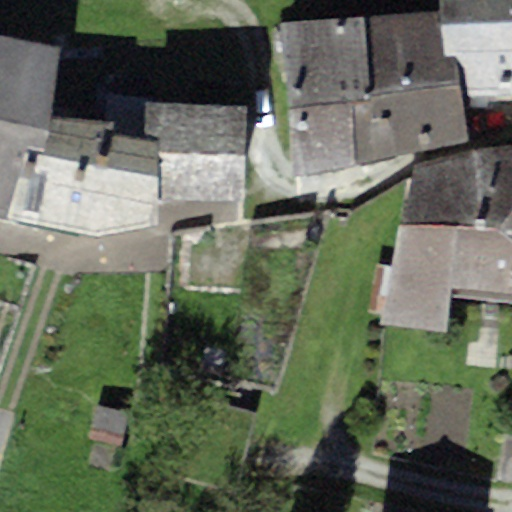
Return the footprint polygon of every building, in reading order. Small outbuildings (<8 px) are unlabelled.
[(511,0),(441,0),(442,10),(445,60),(455,58),(460,95),(511,95),(511,0)] [(281,23),(296,177),(469,143),(460,95),(455,58),(445,60),(442,10),(281,23)] [(0,36),(0,221),(7,224),(27,155),(46,156),(55,117),(63,50),(10,39),(0,36)] [(247,107),(147,104),(146,140),(162,141),(160,204),(243,207),(245,144),(247,107)] [(27,155),(7,224),(100,238),(157,227),(160,204),(162,141),(146,140),(115,136),(117,125),(55,117),(46,156),(27,155)] [(511,145),(506,146),(454,158),(415,166),(381,326),(449,335),(452,294),(511,298),(511,145)]
